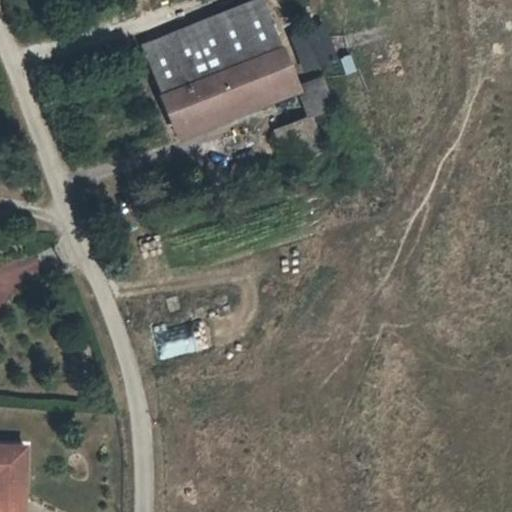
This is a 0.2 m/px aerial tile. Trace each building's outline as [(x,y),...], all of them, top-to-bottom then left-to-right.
[(251,0),(141,44),(160,94),(249,59),(278,47),(259,0),(251,0)] [(333,59),(321,19),(286,30),(298,70),(333,59)] [(278,47),(249,59),(263,91),(293,78),(280,46),(278,47)] [(263,91),(249,59),(160,94),(173,127),(263,91)] [(294,86),(306,117),(309,116),(332,108),(321,75),(294,86)] [(321,150),(309,116),(306,117),(276,128),(292,173),(304,168),(300,158),(321,150)] [(277,261),(237,265),(239,283),(279,279),(277,261)] [(166,357),(205,347),(202,335),(163,346),(166,357)] [(0,445),(0,511),(21,511),(24,447),(0,445)]
